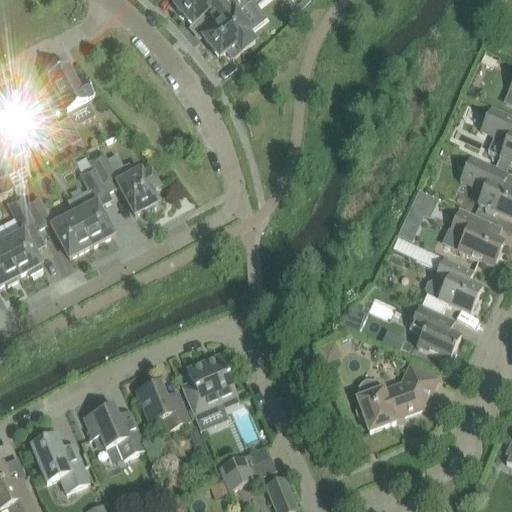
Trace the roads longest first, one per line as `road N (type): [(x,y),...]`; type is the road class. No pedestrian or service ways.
road 1 (residential): [(114,5),(198,95),(244,206),(0,340)]
road 2 (residential): [(0,440),(238,326),(319,511)]
road 3 (residential): [(417,511),(461,458),(497,374)]
road 4 (residential): [(114,5),(91,28),(0,76)]
